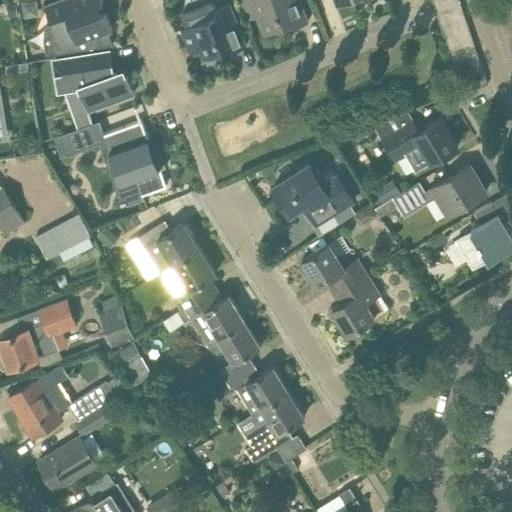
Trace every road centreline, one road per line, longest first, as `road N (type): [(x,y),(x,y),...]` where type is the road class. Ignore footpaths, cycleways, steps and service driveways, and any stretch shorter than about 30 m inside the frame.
road 1 (residential): [(141,0),(181,108),(418,14),(413,0)]
road 2 (residential): [(438,420),(376,412),(348,400),(326,377),(215,181)]
road 3 (residential): [(438,420),(472,336),(511,295)]
